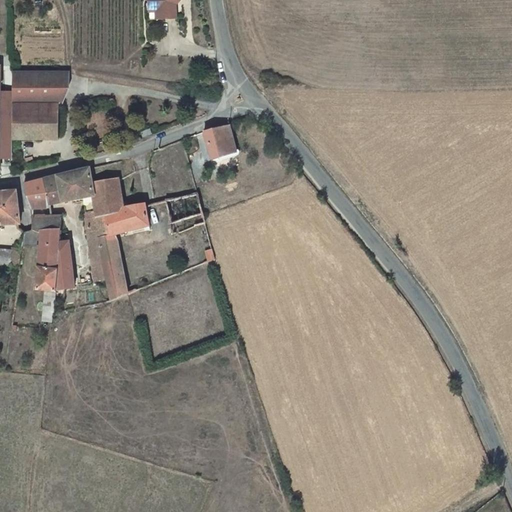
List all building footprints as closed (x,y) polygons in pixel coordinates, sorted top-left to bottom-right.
[(157,8),(157,16),(176,16),(176,0),(178,0),(179,0),(151,0),(157,0),(157,8)] [(60,104),(67,90),(67,74),(13,73),(13,139),(60,139),(60,104)] [(222,125),(230,155),(238,152),(230,122),(222,125)] [(222,125),(206,130),(214,159),(230,155),(222,125)] [(91,277),(107,277),(98,214),(94,184),(91,168),(44,178),(49,204),(86,197),(91,277)] [(107,277),(110,300),(113,299),(127,293),(114,232),(131,229),(132,234),(151,229),(145,203),(124,208),(119,177),(94,184),(98,214),(107,277)] [(24,183),(30,206),(49,204),(44,178),(24,183)] [(207,227),(200,199),(198,189),(167,198),(175,231),(181,229),(182,231),(201,223),(203,228),(207,227)] [(0,223),(21,221),(15,190),(0,190),(0,223)] [(22,231),(20,248),(40,252),(34,287),(41,288),(39,308),(51,310),(60,236),(63,212),(32,215),(30,230),(22,231)] [(60,236),(51,310),(50,313),(55,312),(56,305),(62,304),(62,287),(72,286),(71,240),(65,240),(65,236),(60,236)] [(11,268),(17,269),(20,250),(13,249),(13,250),(0,248),(0,261),(11,263),(11,268)] [(215,257),(213,248),(204,251),(207,261),(215,257)]
